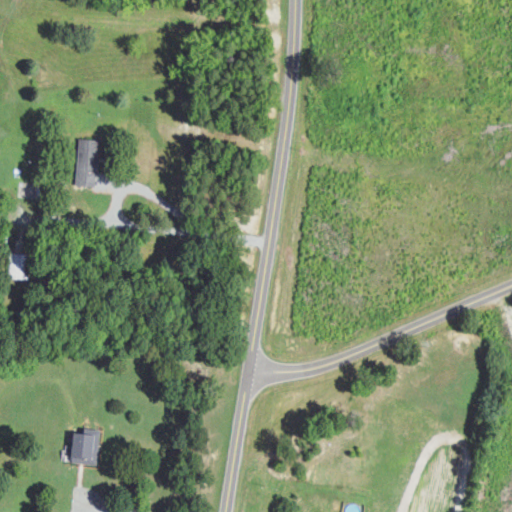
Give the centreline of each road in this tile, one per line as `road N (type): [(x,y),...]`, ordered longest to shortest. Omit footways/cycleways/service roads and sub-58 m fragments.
road 1 (tertiary): [(226,511),(251,373),(287,0)]
road 2 (residential): [(511,284),(324,367),(251,373)]
